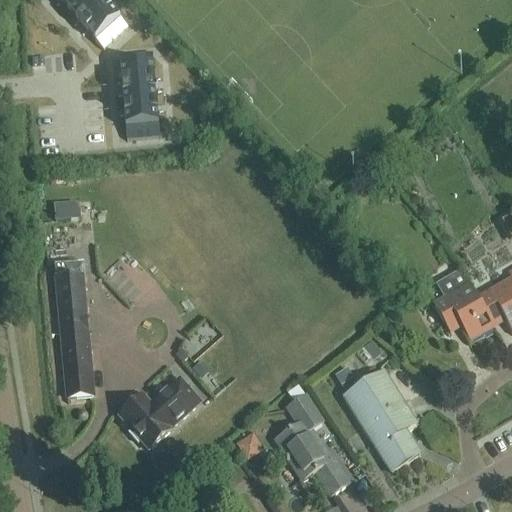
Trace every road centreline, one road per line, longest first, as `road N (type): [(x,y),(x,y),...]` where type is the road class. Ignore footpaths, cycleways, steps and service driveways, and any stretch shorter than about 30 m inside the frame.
road 1 (tertiary): [(22,511),(0,377)]
road 2 (residential): [(469,486),(467,406),(484,387),(511,375)]
